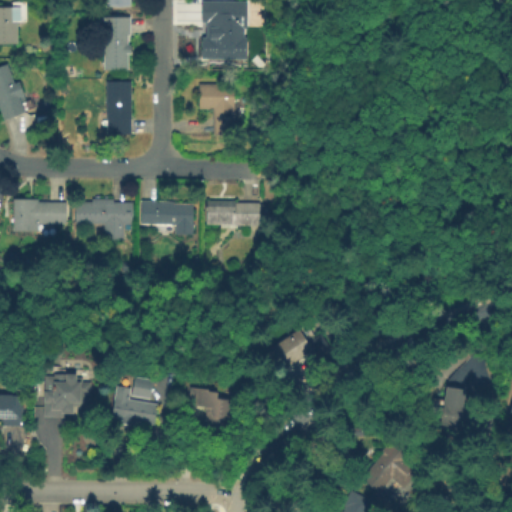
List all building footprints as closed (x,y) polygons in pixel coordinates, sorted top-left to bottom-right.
[(243,3),(243,59),(215,59),(215,3),(243,3)] [(0,7),(22,7),(22,21),(18,22),(18,44),(0,44),(0,7)] [(104,70),(104,18),(131,17),(131,35),(128,35),(128,46),(131,46),(131,55),(129,55),(129,70),(104,70)] [(0,106),(0,66),(8,63),(16,83),(20,82),(25,94),(19,97),(25,113),(5,120),(0,106)] [(107,81),(131,81),(131,135),(107,135),(107,81)] [(200,83),(235,84),(235,113),(236,113),(236,129),(234,129),(234,136),(213,136),(214,109),(200,109),(200,83)] [(13,231),(13,198),(38,199),(37,202),(66,203),(65,224),(38,223),(38,232),(13,231)] [(74,201),(91,201),(91,198),(113,198),(113,202),(133,202),(133,224),(122,224),(122,238),(103,238),(103,223),(74,223),(74,201)] [(140,224),(140,200),(173,201),(173,204),(193,204),(192,233),(175,233),(175,225),(140,224)] [(207,201),(260,202),(259,225),(236,224),(236,228),(220,227),(220,223),(206,223),(207,201)] [(320,333),(331,350),(317,359),(311,349),(283,369),(269,346),(304,325),(312,338),(320,333)] [(43,417),(44,376),(53,376),(54,375),(65,375),(65,374),(76,374),(76,378),(82,378),(82,382),(90,382),(90,409),(78,409),(78,407),(72,407),(72,414),(63,413),(63,417),(43,417)] [(130,396),(134,376),(152,380),(149,399),(130,396)] [(110,417),(116,385),(130,388),(128,400),(157,405),(154,425),(135,422),(134,426),(120,423),(121,419),(110,417)] [(189,387),(207,389),(207,391),(217,392),(216,398),(231,400),(227,430),(203,427),(205,412),(203,412),(204,407),(187,404),(189,387)] [(448,387),(468,391),(462,405),(472,408),(472,406),(480,407),(479,409),(493,411),(489,435),(468,432),(469,428),(428,423),(431,406),(442,407),(443,402),(448,387)] [(0,396),(21,396),(21,419),(0,419),(0,396)] [(361,478),(382,452),(381,451),(392,438),(411,454),(408,458),(419,467),(402,488),(390,478),(378,493),(361,478)] [(342,511),(345,506),(340,504),(343,499),(345,500),(349,490),(372,501),(366,511),(342,511)]
